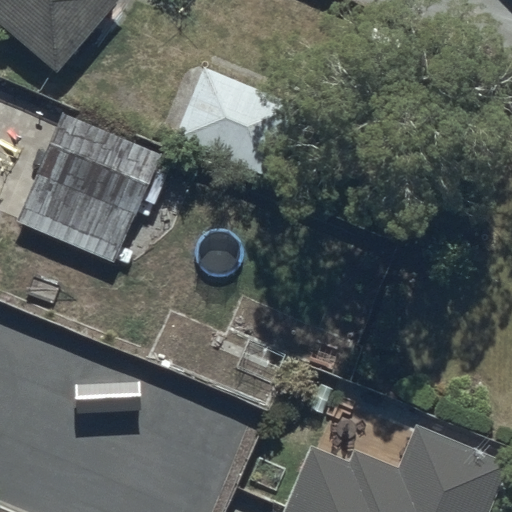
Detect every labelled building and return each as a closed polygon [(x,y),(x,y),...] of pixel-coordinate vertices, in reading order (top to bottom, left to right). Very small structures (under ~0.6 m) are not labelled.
[(0,0),(0,13),(52,57),(101,0),(0,0)] [(297,95),(201,55),(171,128),(266,168),(297,95)] [(58,101),(11,209),(112,252),(159,144),(58,101)] [(276,368),(229,350),(216,384),(264,402),(276,368)] [(481,511),(507,453),(412,414),(394,457),(350,439),(345,451),(307,435),(274,511),(481,511)]
